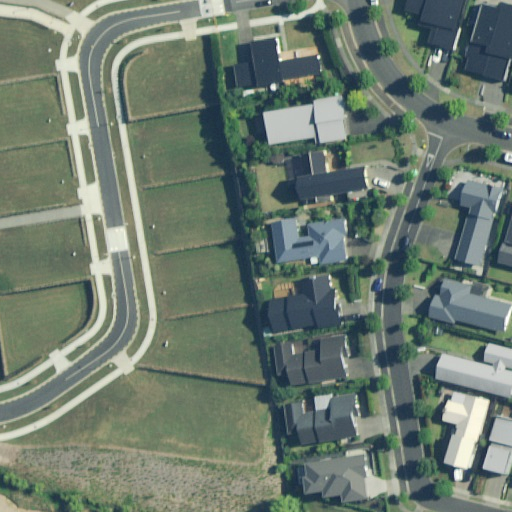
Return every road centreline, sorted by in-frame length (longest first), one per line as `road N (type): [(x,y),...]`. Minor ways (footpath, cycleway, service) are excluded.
road 1 (residential): [(0,415),(119,333),(128,318),(92,73),(96,32),(133,16),(240,0)]
road 2 (residential): [(475,511),(420,490),(388,326),(393,265),(447,119)]
road 3 (tertiary): [(360,0),(383,66),(408,95),(447,119)]
